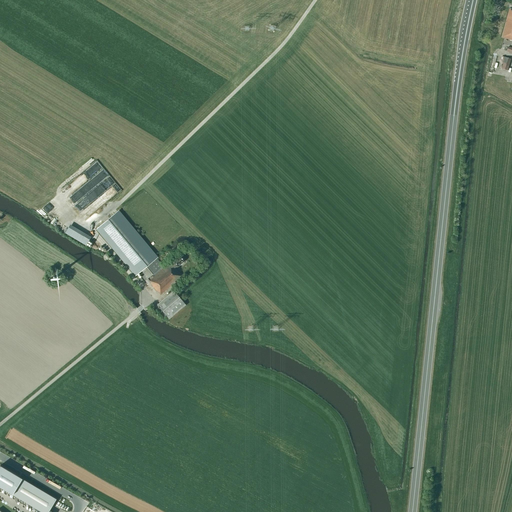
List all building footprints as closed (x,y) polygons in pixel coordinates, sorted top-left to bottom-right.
[(511,9),(510,9),(502,38),(511,40),(511,9)] [(505,57),(502,56),(500,63),(503,63),(501,69),(508,71),(511,59),(505,57)] [(117,212),(97,229),(106,240),(136,275),(139,273),(145,281),(147,279),(157,291),(158,291),(161,295),(182,277),(175,269),(184,262),(179,256),(168,266),(167,264),(164,267),(156,258),(126,223),(117,212)] [(91,237),(70,225),(65,233),(86,245),(91,237)] [(157,309),(161,313),(164,317),(167,315),(170,319),(186,305),(174,291),(158,305),(156,302),(150,307),(154,312),(157,309)] [(56,499),(0,466),(0,487),(37,510),(36,511),(51,511),(49,511),(56,499)]
